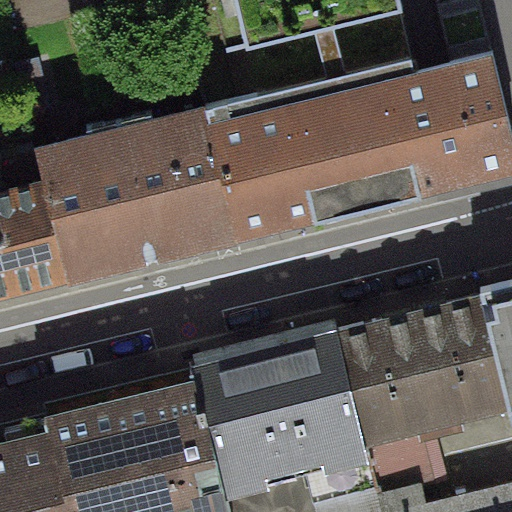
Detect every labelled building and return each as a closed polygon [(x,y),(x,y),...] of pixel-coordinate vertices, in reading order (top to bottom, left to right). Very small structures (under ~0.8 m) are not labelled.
[(405,0),(183,0),(196,54),(381,9),(407,4),(405,0)] [(381,9),(196,54),(207,99),(241,239),(511,173),(511,110),(496,46),(396,71),(381,9)] [(207,99),(28,143),(35,169),(62,282),(241,239),(207,99)] [(35,169),(0,176),(0,297),(62,282),(35,169)] [(503,422),(511,419),(511,274),(466,287),(503,422)] [(466,287),(336,323),(369,455),(503,422),(466,287)] [(183,384),(214,494),(369,455),(336,323),(177,363),(183,384)] [(118,400),(39,420),(62,511),(219,511),(214,494),(183,384),(118,400)] [(0,511),(62,511),(39,420),(0,430),(0,511)]
